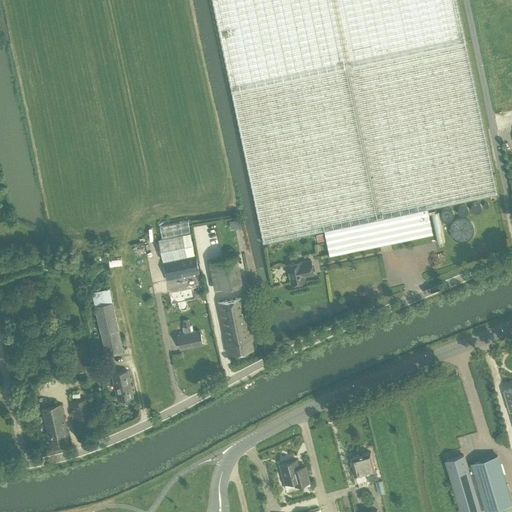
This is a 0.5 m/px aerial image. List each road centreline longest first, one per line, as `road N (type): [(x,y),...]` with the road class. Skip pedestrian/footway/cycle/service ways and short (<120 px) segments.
road 1 (unclassified): [(0,468),(94,451),(255,366),(511,261)]
road 2 (tertiary): [(511,327),(240,445)]
road 3 (unclassified): [(511,218),(465,0)]
